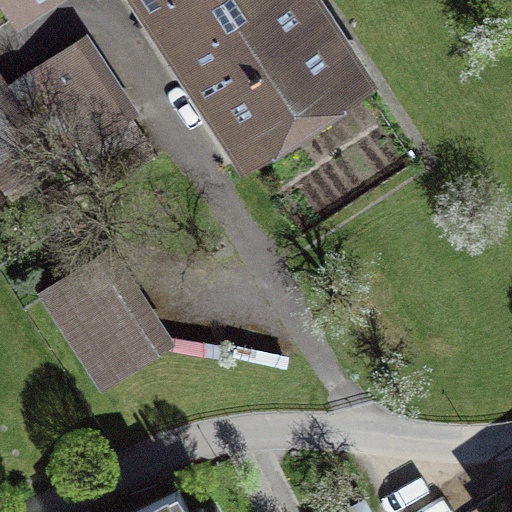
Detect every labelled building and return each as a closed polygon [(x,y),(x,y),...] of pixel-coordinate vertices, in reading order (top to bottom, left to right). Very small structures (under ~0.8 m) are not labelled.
[(35,0),(16,0),(23,8),(35,0)] [(166,0),(194,42),(257,0),(166,0)] [(180,51),(237,139),(336,74),(287,0),(257,0),(194,42),(180,51)] [(80,44),(38,72),(60,106),(43,118),(64,151),(81,140),(125,112),(80,44)] [(0,103),(0,145),(19,133),(0,103)] [(125,112),(81,140),(109,182),(153,154),(126,112),(125,112)] [(77,171),(58,183),(67,197),(86,185),(77,171)] [(108,254),(49,293),(104,377),(163,338),(108,254)] [(183,511),(173,490),(128,511),(183,511)]
